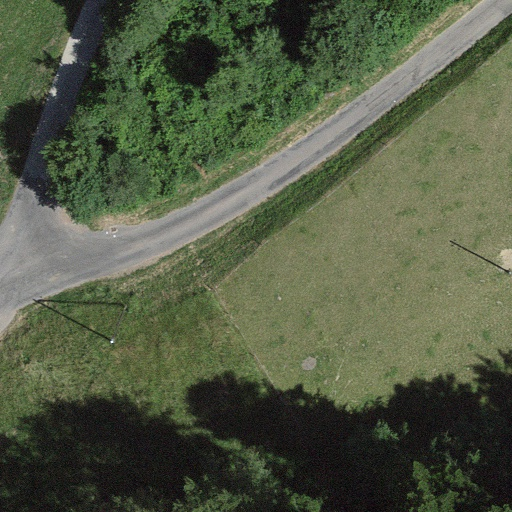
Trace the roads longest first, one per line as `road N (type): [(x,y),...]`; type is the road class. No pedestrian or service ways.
road 1 (unclassified): [(511,1),(393,98),(226,203),(0,299)]
road 2 (unclassified): [(106,0),(0,297)]
